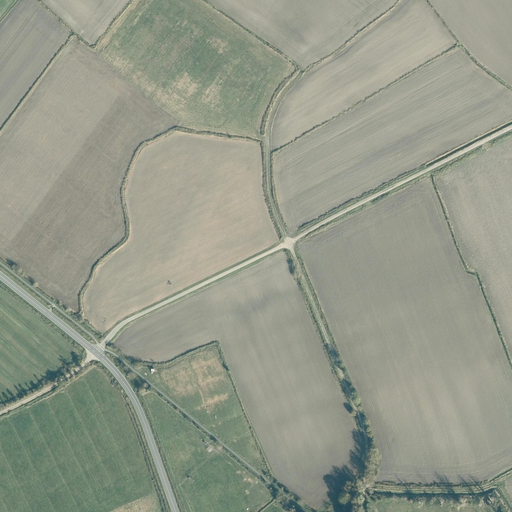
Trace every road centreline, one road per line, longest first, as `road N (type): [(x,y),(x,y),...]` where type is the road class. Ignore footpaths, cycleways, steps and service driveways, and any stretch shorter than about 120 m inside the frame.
road 1 (track): [(361,511),(367,441),(289,244),(511,128)]
road 2 (track): [(102,344),(139,314),(289,244),(268,191),(268,143),(271,114),(301,70)]
road 3 (secondary): [(0,275),(126,386),(176,511)]
road 4 (track): [(364,484),(470,486),(511,476)]
